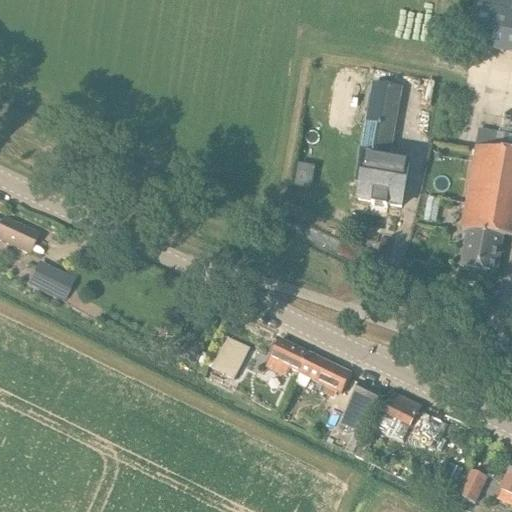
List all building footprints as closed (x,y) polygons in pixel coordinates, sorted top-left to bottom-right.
[(452,34),(468,36),(466,47),(472,48),(511,55),(511,0),(475,0),(474,7),(458,4),(452,34)] [(347,81),(340,124),(355,127),(357,114),(362,86),(362,83),(347,81)] [(361,150),(355,182),(360,183),(359,189),(357,201),(371,203),(371,206),(386,209),(387,206),(401,209),(403,197),(409,163),(390,160),(394,135),(395,129),(402,89),(375,85),(372,84),(372,87),(367,115),(365,124),(361,149),(361,150)] [(511,137),(478,131),(475,147),(461,230),(467,231),(460,269),(496,274),(503,238),(511,239),(511,137)] [(0,243),(27,257),(36,237),(3,221),(1,225),(0,224),(0,243)] [(38,263),(27,287),(49,298),(51,299),(62,275),(41,264),(40,264),(38,263)] [(227,339),(211,370),(233,382),(249,350),(227,339)] [(289,371),(296,375),(307,353),(279,339),(264,368),(285,379),(289,371)] [(202,351),(183,341),(175,356),(194,366),(202,351)] [(308,353),(307,353),(296,375),(308,381),(327,390),(328,388),(340,394),(350,373),(308,353)] [(381,395),(359,384),(339,426),(360,437),(381,395)] [(393,397),(374,432),(403,445),(406,439),(407,439),(435,453),(436,451),(447,428),(418,415),(421,410),(393,397)] [(365,432),(356,453),(354,457),(364,461),(375,436),(365,432)] [(511,465),(499,492),(503,494),(511,498),(509,503),(508,506),(511,508),(511,465)] [(471,472),(458,498),(474,505),(486,480),(471,472)]
